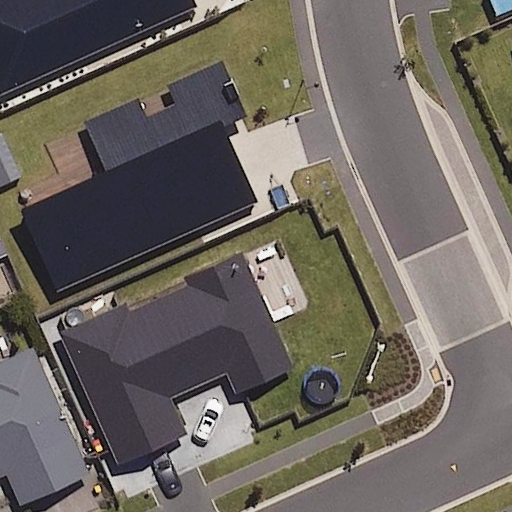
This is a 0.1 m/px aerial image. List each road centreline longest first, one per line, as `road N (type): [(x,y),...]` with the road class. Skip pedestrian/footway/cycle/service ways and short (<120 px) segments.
road 1 (residential): [(331,0),(341,44),(495,428)]
road 2 (residential): [(309,511),(495,428)]
